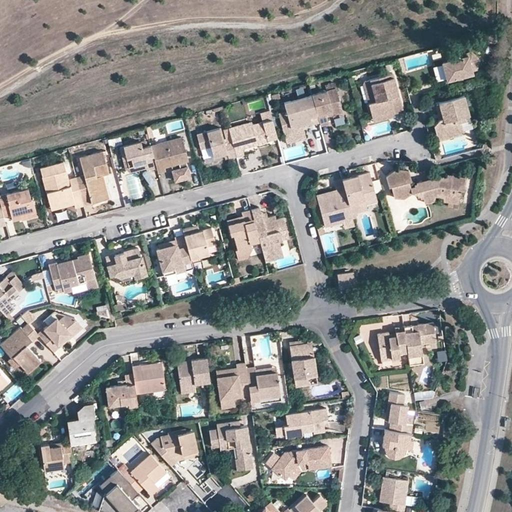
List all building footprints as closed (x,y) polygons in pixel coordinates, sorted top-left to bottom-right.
[(441,63),(447,81),(472,74),(471,70),(475,69),(476,60),(470,52),(466,53),(467,56),(461,57),(457,55),(450,57),(449,61),(441,63)] [(376,101),(368,103),(372,116),(392,110),(393,113),(403,110),(398,94),(397,95),(391,72),(369,78),(376,101)] [(362,80),(368,103),(376,101),(369,78),(362,80)] [(312,96),(314,104),(319,122),(320,125),(328,123),(326,116),(325,112),(331,110),(332,114),(342,112),(335,88),(312,95),(312,96)] [(319,122),(314,104),(312,96),(284,103),(287,112),(279,114),(285,135),(300,131),(299,127),(298,124),(310,121),(310,124),(319,122)] [(465,117),(469,115),(464,96),(435,104),(438,114),(444,113),(445,118),(440,119),(434,125),(439,141),(465,134),(462,125),(461,121),(467,120),(465,117)] [(394,116),(393,113),(392,110),(372,116),(374,122),(394,116)] [(273,120),(270,111),(259,114),(261,123),(273,120)] [(461,121),(462,125),(472,123),(469,115),(465,117),(467,120),(461,121)] [(277,137),(273,120),(261,123),(266,141),(277,137)] [(254,140),(255,144),(266,141),(261,123),(251,125),(251,122),(227,128),(234,151),(241,149),(241,148),(240,144),(254,140)] [(235,155),(234,151),(227,128),(223,130),(226,143),(223,143),(218,127),(196,133),(200,147),(210,145),(213,156),(225,153),(226,158),(235,155)] [(181,136),(149,145),(155,167),(157,172),(164,170),(163,166),(176,163),(188,160),(181,136)] [(155,167),(149,145),(140,147),(138,141),(122,145),(125,157),(130,155),(132,165),(145,162),(146,166),(147,169),(155,167)] [(128,171),(146,166),(145,162),(132,165),(130,155),(125,157),(122,145),(118,147),(123,167),(128,171)] [(213,156),(210,145),(200,147),(203,159),(213,156)] [(94,175),(101,173),(107,172),(101,150),(77,156),(82,174),(75,176),(82,203),(101,198),(94,175)] [(82,203),(75,176),(67,178),(62,161),(38,167),(48,202),(71,196),(72,202),(73,206),(82,203)] [(190,176),(187,166),(172,170),(175,180),(190,176)] [(421,197),(424,197),(420,181),(416,182),(417,184),(415,185),(415,186),(411,187),(410,182),(411,181),(408,171),(394,170),(385,177),(388,186),(391,186),(394,197),(405,195),(410,192),(414,191),(415,194),(417,193),(418,195),(421,195),(421,197)] [(352,177),(342,179),(346,192),(352,213),(353,219),(357,218),(356,212),(362,210),(359,200),(376,195),(370,172),(358,175),(357,178),(358,182),(354,183),(352,177)] [(101,198),(107,196),(101,173),(94,175),(101,198)] [(421,183),(420,181),(424,197),(425,201),(426,201),(427,201),(429,201),(431,200),(432,198),(433,196),(442,197),(442,201),(457,203),(459,191),(456,191),(457,188),(461,189),(463,177),(455,176),(456,174),(451,174),(450,175),(446,175),(446,177),(442,176),(441,177),(438,176),(428,179),(428,180),(427,181),(426,183),(424,184),(422,184),(421,183)] [(0,195),(0,206),(2,215),(9,213),(11,219),(21,216),(19,211),(34,207),(30,195),(28,195),(26,188),(0,195)] [(318,197),(319,200),(339,194),(338,191),(318,197)] [(352,213),(346,192),(339,194),(319,200),(326,228),(344,223),(354,220),(353,219),(352,213)] [(377,200),(376,195),(359,200),(362,210),(368,209),(367,203),(377,200)] [(50,208),(72,202),(71,196),(48,202),(50,208)] [(250,209),(250,210),(258,240),(259,244),(264,260),(282,255),(278,240),(280,239),(278,230),(285,228),(282,216),(275,218),(274,214),(266,216),(262,218),(260,213),(258,206),(250,209)] [(19,211),(21,216),(21,218),(36,214),(34,207),(19,211)] [(240,212),(241,215),(242,220),(226,224),(229,234),(233,233),(237,250),(250,247),(249,242),(258,240),(250,210),(240,212)] [(242,220),(241,215),(225,219),(226,224),(242,220)] [(354,220),(344,223),(346,230),(356,228),(354,220)] [(191,225),(181,228),(183,234),(190,261),(191,264),(201,261),(200,257),(209,255),(207,247),(214,245),(209,227),(198,230),(193,232),(191,225)] [(183,234),(181,228),(171,230),(173,237),(183,234)] [(288,238),(285,228),(278,230),(280,239),(288,238)] [(173,237),(173,239),(174,243),(159,247),(155,248),(161,270),(172,267),(173,273),(184,270),(183,266),(182,263),(190,261),(183,234),(173,237)] [(251,252),(250,247),(237,250),(233,251),(236,261),(247,258),(251,252)] [(134,277),(145,274),(140,256),(139,256),(137,248),(122,252),(122,253),(114,256),(113,254),(104,257),(109,275),(114,274),(121,276),(133,273),(134,277)] [(72,263),(71,260),(56,264),(56,263),(47,265),(55,293),(63,291),(63,292),(72,290),(71,286),(85,283),(84,280),(95,277),(88,254),(77,257),(78,258),(79,261),(72,263)] [(210,259),(201,261),(203,268),(211,266),(210,259)] [(172,267),(161,270),(163,278),(174,275),(173,273),(172,267)] [(24,286),(15,277),(15,269),(0,281),(0,306),(6,302),(24,286)] [(356,285),(354,271),(338,273),(340,287),(356,285)] [(135,281),(134,277),(133,273),(121,276),(123,284),(135,281)] [(123,284),(121,276),(114,274),(109,275),(110,279),(123,284)] [(115,296),(118,305),(126,303),(125,300),(124,297),(122,295),(120,295),(117,295),(115,296)] [(7,314),(12,310),(6,302),(0,306),(0,310),(9,322),(12,320),(7,314)] [(98,318),(109,316),(108,305),(97,307),(98,318)] [(55,320),(35,338),(36,339),(52,356),(58,350),(56,347),(68,337),(71,339),(82,329),(74,320),(63,318),(58,322),(55,320)] [(413,325),(404,326),(408,355),(410,365),(425,363),(422,343),(437,341),(434,322),(418,324),(419,327),(414,328),(413,325)] [(35,338),(25,326),(19,331),(17,329),(0,344),(0,350),(9,361),(11,359),(18,367),(27,375),(40,363),(25,347),(29,343),(30,344),(36,339),(35,338)] [(396,327),(397,332),(397,336),(390,337),(390,333),(390,332),(378,333),(382,357),(392,356),(392,360),(401,359),(401,356),(408,355),(404,326),(396,327)] [(58,350),(71,339),(68,337),(56,347),(58,350)] [(290,345),(292,362),(293,367),(295,377),(317,374),(312,345),(306,342),(290,345)] [(211,381),(206,357),(191,359),(191,363),(178,365),(181,386),(195,384),(211,381)] [(14,370),(18,367),(11,359),(9,361),(7,363),(14,370)] [(236,365),(237,368),(237,374),(217,377),(221,406),(235,404),(235,403),(234,396),(250,394),(247,368),(246,363),(236,365)] [(142,364),(132,366),(134,373),(137,393),(167,388),(163,365),(143,368),(142,364)] [(277,371),(277,366),(256,369),(257,374),(277,371)] [(250,394),(251,401),(260,399),(260,397),(265,396),(266,402),(282,400),(277,371),(257,374),(256,369),(256,367),(247,368),(250,394)] [(237,374),(237,368),(216,371),(217,377),(237,374)] [(137,393),(134,373),(125,375),(126,378),(126,382),(118,383),(106,385),(109,405),(127,402),(128,407),(139,405),(137,393)] [(318,382),(317,374),(295,377),(296,386),(318,382)] [(196,391),(195,384),(181,386),(182,393),(196,391)] [(406,394),(390,392),(388,403),(392,404),(391,410),(387,410),(386,420),(391,421),(390,430),(412,433),(413,423),(407,423),(408,413),(409,405),(405,405),(406,394)] [(415,395),(416,401),(418,401),(423,400),(434,398),(433,392),(415,395)] [(235,403),(251,401),(250,394),(234,396),(235,403)] [(68,418),(71,440),(72,443),(96,440),(93,417),(95,416),(93,402),(84,403),(76,410),(77,417),(68,418)] [(323,419),(327,419),(328,419),(327,410),(286,416),(288,426),(284,427),(285,435),(285,437),(302,435),(302,432),(312,431),(313,433),(325,431),(324,423),(323,419)] [(243,437),(242,427),(241,421),(218,425),(219,429),(210,430),(212,442),(220,441),(221,444),(237,442),(238,447),(239,459),(237,459),(238,470),(253,468),(249,438),(246,436),(243,437)] [(275,436),(285,435),(284,427),(274,428),(275,436)] [(158,438),(151,444),(171,466),(177,460),(177,455),(197,451),(192,431),(186,432),(185,429),(168,432),(168,434),(160,436),(160,438),(158,438)] [(412,433),(390,430),(385,429),(384,438),(387,438),(386,445),(387,449),(390,454),(396,456),(401,456),(405,454),(407,450),(408,447),(405,447),(406,440),(411,440),(412,433)] [(72,443),(71,440),(61,441),(61,444),(50,446),(50,443),(42,444),(46,469),(66,466),(65,462),(74,460),(72,443)] [(405,447),(408,447),(414,448),(415,441),(411,440),(406,440),(405,447)] [(298,457),(297,451),(285,452),(281,457),(274,452),(267,462),(274,467),(272,469),(286,479),(291,472),(297,464),(307,462),(308,470),(332,466),(328,445),(303,450),(304,456),(298,457)] [(198,455),(197,451),(177,455),(177,460),(198,455)] [(119,470),(138,492),(144,487),(151,494),(158,488),(158,487),(153,482),(158,477),(159,478),(166,472),(151,455),(132,472),(124,465),(119,470)] [(297,464),(291,472),(308,470),(307,462),(297,464)] [(142,511),(131,499),(129,497),(132,495),(133,497),(138,492),(119,470),(118,470),(111,476),(117,484),(107,494),(99,511),(101,511),(142,511)] [(169,477),(166,472),(159,478),(158,477),(153,482),(158,487),(169,477)] [(107,494),(117,484),(111,476),(100,486),(107,494)] [(386,490),(384,501),(390,502),(389,510),(403,511),(408,479),(383,476),(381,490),(386,490)] [(291,511),(288,509),(284,511),(320,511),(319,510),(324,506),(325,501),(319,495),(311,501),(306,495),(294,505),(300,511),(291,511)] [(280,511),(272,503),(261,511),(280,511)]
